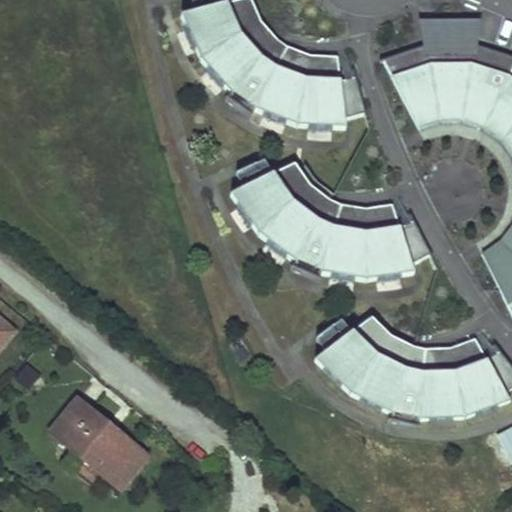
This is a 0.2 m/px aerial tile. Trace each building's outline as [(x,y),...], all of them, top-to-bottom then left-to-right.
[(261,25),(251,1),(225,7),(222,0),(190,0),(193,13),(179,17),(198,61),(228,96),(252,112),(294,127),(344,130),(344,121),(365,115),(355,80),(339,83),(337,60),(308,58),(286,49),(279,44),(261,25)] [(422,49),(382,63),(419,130),(440,123),(461,123),(483,130),(501,142),(511,156),(511,226),(500,242),(480,255),(511,319),(511,59),(477,48),(480,22),(419,22),(422,49)] [(309,188),(295,166),(270,176),(262,162),(234,173),(240,188),(227,195),(254,235),(289,263),(316,274),(360,282),(410,276),(408,267),(427,258),(412,225),(396,231),(389,208),(361,211),(338,207),(330,203),(309,188)] [(0,351),(16,332),(0,318),(0,351)] [(390,339),(372,321),(350,336),(339,323),(313,341),(322,354),(312,363),(345,397),(386,417),(415,423),(459,422),(507,406),(503,397),(511,390),(511,373),(498,355),(485,364),(473,343),(446,352),(423,352),(414,351),(390,339)] [(7,385),(21,398),(41,378),(28,365),(7,385)] [(101,419),(78,400),(50,434),(121,491),(148,456),(130,442),(127,446),(98,423),(101,419)] [(130,442),(101,419),(98,423),(127,446),(130,442)] [(511,425),(493,436),(508,466),(511,464),(511,425)]
